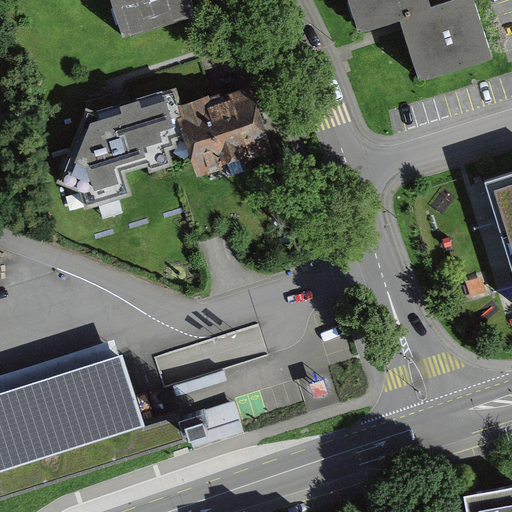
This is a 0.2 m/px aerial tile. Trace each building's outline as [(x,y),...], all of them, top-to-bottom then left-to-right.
[(49,0),(53,12),(89,0),(96,0),(116,57),(189,35),(178,0),(49,0)] [(415,0),(332,0),(350,53),(391,39),(410,102),(487,77),(466,10),(424,24),(415,0)] [(181,112),(204,177),(284,149),(260,84),(181,112)] [(146,175),(171,167),(165,146),(176,143),(160,92),(93,113),(83,109),(53,185),(76,194),(82,212),(130,197),(123,175),(144,169),(146,175)] [(511,271),(511,174),(485,182),(511,271)] [(265,329),(212,338),(217,366),(270,358),(265,329)] [(0,484),(142,440),(114,352),(0,387),(0,484)] [(141,431),(146,447),(244,416),(239,400),(218,407),(212,389),(177,400),(183,418),(141,431)] [(511,511),(511,507),(511,502),(459,511),(511,511)]
